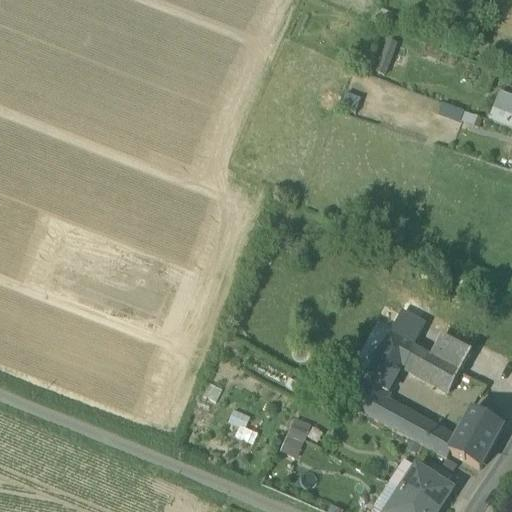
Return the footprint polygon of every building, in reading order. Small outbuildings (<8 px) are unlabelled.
[(387,43),(375,75),(385,79),(397,46),(387,43)] [(511,132),(511,99),(499,95),(488,123),(511,132)] [(345,96),(340,110),(355,116),(361,101),(345,96)] [(440,116),(459,123),(463,114),(443,106),(440,116)] [(474,129),(478,119),(463,114),(459,123),(474,129)] [(401,316),(390,336),(413,349),(424,329),(401,316)] [(402,369),(413,349),(390,336),(379,356),(402,369)] [(441,338),(430,358),(436,361),(438,357),(449,364),(447,367),(460,374),(471,355),(441,338)] [(426,356),(413,349),(402,369),(415,376),(426,356)] [(383,404),(402,369),(379,356),(359,391),(383,404)] [(415,376),(436,387),(447,367),(449,364),(438,357),(436,361),(430,358),(426,356),(415,376)] [(460,374),(447,367),(436,387),(449,394),(460,374)] [(373,422),(383,404),(359,391),(350,409),(373,422)] [(373,422),(386,429),(396,411),(383,404),(373,422)] [(386,429),(396,434),(406,416),(396,411),(386,429)] [(471,413),(454,443),(448,455),(449,456),(479,472),(502,430),(471,413)] [(416,422),(406,416),(396,434),(415,445),(419,437),(410,432),(416,422)] [(298,459),(311,426),(292,418),(280,452),(298,459)] [(424,427),(416,422),(410,432),(419,437),(424,427)] [(446,462),(449,456),(448,455),(454,443),(424,427),(419,437),(415,445),(446,462)] [(431,465),(424,475),(444,488),(451,478),(431,465)] [(416,470),(388,511),(439,511),(452,493),(444,488),(424,475),(416,470)]
